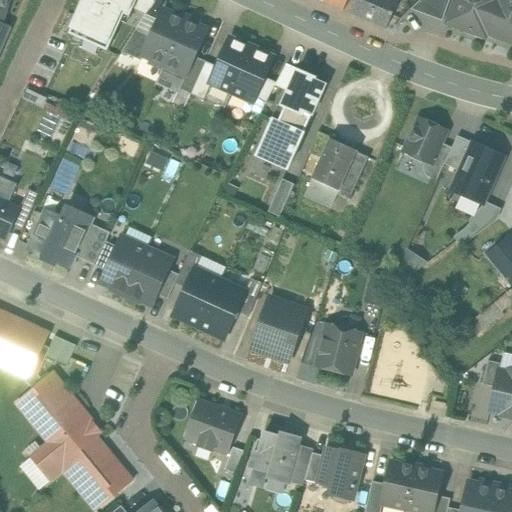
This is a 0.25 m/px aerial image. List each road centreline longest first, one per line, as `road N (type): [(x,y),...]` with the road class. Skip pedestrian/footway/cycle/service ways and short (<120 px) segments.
road 1 (residential): [(511,450),(372,423),(164,349)]
road 2 (tertiary): [(259,0),(422,73),(511,99)]
road 3 (residential): [(164,349),(132,426),(202,511)]
road 4 (residential): [(164,349),(0,276)]
road 5 (unclassified): [(52,0),(0,110)]
